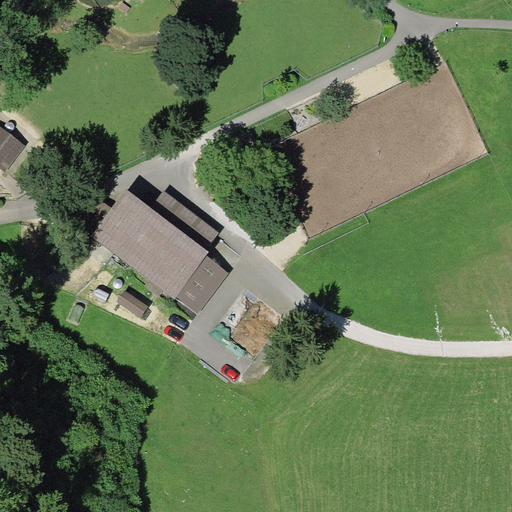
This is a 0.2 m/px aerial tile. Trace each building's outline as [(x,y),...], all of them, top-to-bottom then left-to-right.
[(26,145),(0,125),(0,167),(6,172),(26,145)] [(150,207),(125,189),(111,208),(96,197),(75,225),(174,299),(176,296),(206,256),(209,251),(206,249),(150,207)] [(163,191),(150,207),(206,249),(218,233),(163,191)] [(229,273),(206,256),(176,296),(198,313),(229,273)] [(148,307),(124,291),(118,301),(142,316),(148,307)]
